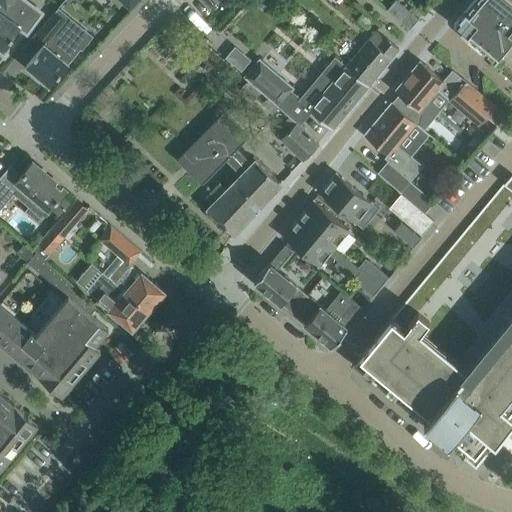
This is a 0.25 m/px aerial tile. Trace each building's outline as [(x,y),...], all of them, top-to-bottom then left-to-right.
[(0,48),(1,47),(4,49),(20,28),(27,33),(42,13),(24,0),(0,0),(0,4),(1,5),(0,5),(0,48)] [(118,0),(130,10),(139,0),(118,0)] [(410,29),(419,18),(397,0),(395,0),(387,9),(410,29)] [(495,59),(511,38),(511,0),(474,0),(454,24),(494,58),(495,59)] [(47,40),(26,66),(38,75),(36,78),(44,84),(46,82),(51,86),(69,63),(68,63),(76,53),(64,43),(76,28),(55,11),(37,32),(47,40)] [(399,48),(397,47),(388,38),(384,37),(383,37),(376,31),(347,65),(346,66),(368,85),(399,48)] [(251,59),(235,45),(225,57),(241,71),(251,59)] [(259,59),(244,77),(248,80),(262,91),(268,97),(279,106),(290,116),(299,124),(311,110),(317,115),(332,128),(368,85),(346,66),(347,65),(336,56),(312,84),(300,98),(290,90),(293,87),(259,59)] [(443,80),(422,62),(420,60),(395,90),(400,94),(393,102),(417,124),(418,123),(411,117),(418,109),(420,110),(428,100),(434,106),(444,94),(479,125),(487,116),(496,106),(452,69),(443,80)] [(262,91),(248,80),(240,89),(253,101),(262,91)] [(279,106),(268,97),(263,103),(274,112),(279,106)] [(410,156),(398,145),(417,124),(393,102),(392,102),(364,135),(389,155),(386,157),(390,160),(379,173),(400,191),(401,190),(407,196),(418,185),(411,178),(422,165),(411,155),(410,156)] [(496,106),(487,116),(497,125),(506,115),(496,106)] [(234,234),(281,183),(269,171),(256,159),(252,163),(237,148),(249,136),(225,111),(177,159),(202,183),(226,159),(241,174),(226,189),(220,182),(210,192),(217,198),(207,208),(224,225),(224,226),(226,228),(226,227),(234,234)] [(299,124),(290,116),(286,120),(293,126),(281,138),(303,160),(319,144),(299,124)] [(0,177),(0,210),(14,194),(17,190),(32,203),(37,198),(49,208),(65,190),(32,162),(16,181),(5,172),(5,171),(0,177)] [(337,172),(320,192),(355,221),(363,228),(379,208),(372,201),(337,172)] [(392,319),(354,364),(357,366),(378,384),(401,403),(423,420),(425,423),(448,442),(454,435),(475,452),(488,437),(495,442),(503,433),(511,440),(511,190),(504,184),(392,319)] [(401,192),(389,207),(422,234),(434,220),(401,192)] [(89,209),(87,208),(76,198),(52,227),(65,237),(89,209)] [(334,247),(349,229),(314,199),(299,217),(334,247)] [(299,217),(284,235),(319,265),(329,253),(338,260),(335,264),(354,281),(354,280),(353,279),(361,269),(334,247),(299,217)] [(414,247),(421,238),(401,221),(394,230),(414,247)] [(115,281),(149,310),(165,292),(142,272),(141,273),(130,264),(141,251),(111,224),(99,239),(124,260),(116,269),(121,274),(115,281)] [(50,254),(65,237),(52,227),(38,243),(50,254)] [(25,242),(17,252),(28,262),(37,252),(25,242)] [(254,280),(293,313),(308,294),(278,269),(294,250),(286,244),(270,262),(254,280)] [(69,281),(60,273),(37,252),(28,262),(68,296),(36,333),(0,302),(0,341),(39,375),(62,395),(100,350),(95,345),(109,329),(91,314),(96,307),(69,281)] [(381,286),(389,276),(369,260),(361,269),(381,286)] [(353,279),(354,280),(373,295),(381,286),(361,269),(353,279)] [(115,281),(103,271),(87,289),(110,309),(110,310),(133,330),(149,310),(115,281)] [(362,307),(354,301),(339,320),(308,294),(293,313),(332,345),(347,327),(346,326),(362,307)] [(14,404),(0,392),(0,468),(38,424),(37,424),(38,424),(15,404),(14,404)]
